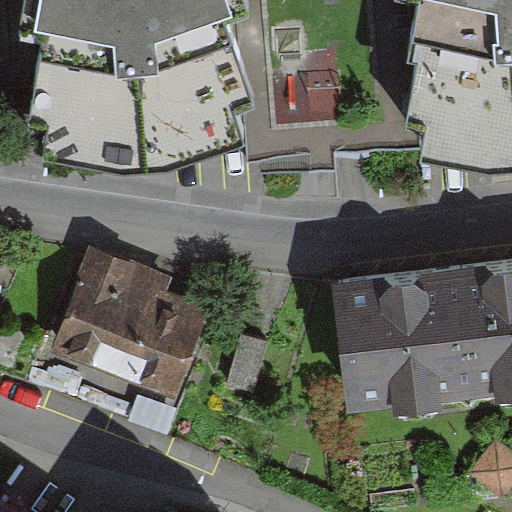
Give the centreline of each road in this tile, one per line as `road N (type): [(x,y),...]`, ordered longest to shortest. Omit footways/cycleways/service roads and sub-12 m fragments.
road 1 (residential): [(511,226),(277,242),(0,196)]
road 2 (residential): [(231,511),(0,412)]
